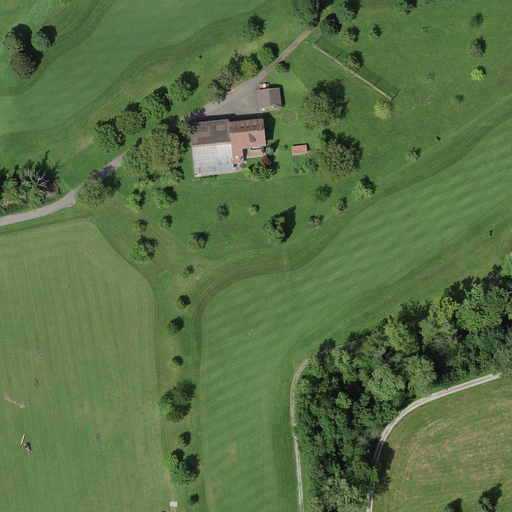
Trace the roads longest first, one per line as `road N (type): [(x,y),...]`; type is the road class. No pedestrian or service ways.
road 1 (track): [(300,511),(301,362),(458,305),(511,258)]
road 2 (track): [(511,372),(430,398),(390,426),(370,511)]
